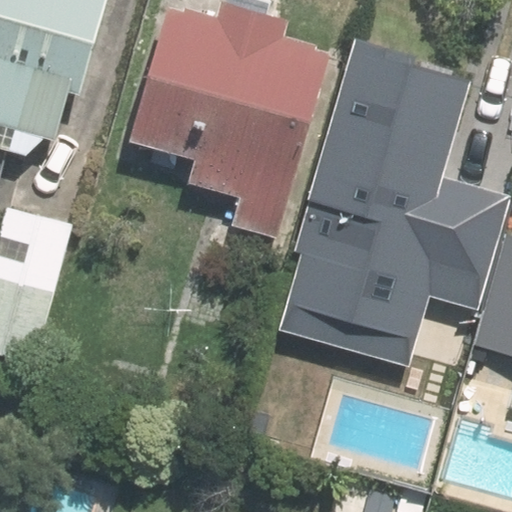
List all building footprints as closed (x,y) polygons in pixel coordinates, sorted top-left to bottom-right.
[(0,0),(0,134),(36,145),(54,129),(60,109),(71,113),(80,80),(91,83),(115,0),(0,0)] [(187,0),(185,0),(148,129),(210,146),(202,173),(253,187),(244,218),(289,232),(342,48),(325,43),(326,34),(298,27),(303,9),(270,0),(236,0),(234,9),(205,1),(204,4),(187,0)] [(412,39),(371,28),(287,318),(410,354),(430,285),(483,301),(511,200),(511,180),(452,163),(480,67),(410,47),(412,39)] [(0,254),(0,345),(43,358),(83,221),(15,202),(0,254)] [(511,241),(483,340),(511,348),(511,241)]
